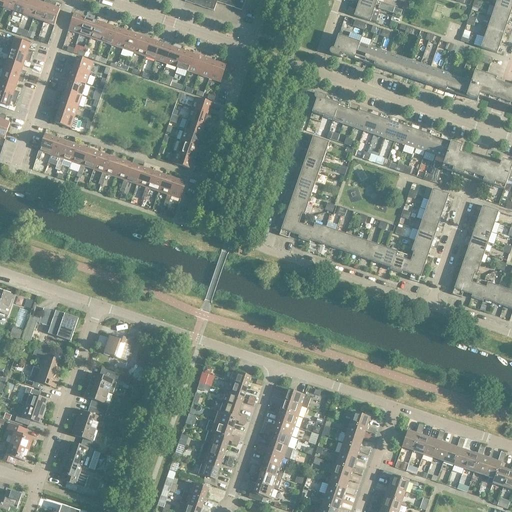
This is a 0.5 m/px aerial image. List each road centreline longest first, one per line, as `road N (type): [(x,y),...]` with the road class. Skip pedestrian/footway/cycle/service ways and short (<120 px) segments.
road 1 (residential): [(431,307),(263,249),(320,72)]
road 2 (residential): [(192,227),(251,49)]
road 3 (residential): [(101,309),(39,485)]
road 4 (residential): [(431,307),(489,132)]
road 5 (residential): [(275,365),(101,309)]
road 6 (residential): [(320,72),(489,132)]
road 7 (residential): [(14,168),(70,0)]
road 8 (residential): [(218,511),(230,499),(275,365)]
road 9 (residential): [(105,0),(251,49)]
road 10 (residential): [(511,445),(392,404)]
road 11 (residential): [(392,404),(275,365)]
